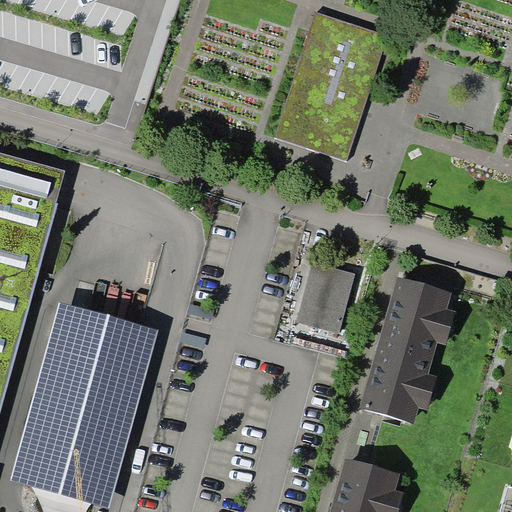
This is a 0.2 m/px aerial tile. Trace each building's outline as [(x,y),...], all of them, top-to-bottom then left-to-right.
[(384,40),(313,18),(275,140),(346,162),(384,40)] [(66,169),(0,151),(0,415),(58,203),(57,202),(66,169)] [(356,274),(312,262),(296,322),(339,334),(356,274)] [(452,291),(397,276),(360,408),(414,423),(419,407),(428,410),(437,376),(429,374),(438,343),(446,345),(456,311),(447,309),(452,291)] [(159,330),(60,302),(10,480),(109,508),(159,330)] [(401,474),(346,458),(330,511),(399,511),(405,492),(396,490),(401,474)] [(511,511),(511,487),(508,486),(500,511),(511,511)]
